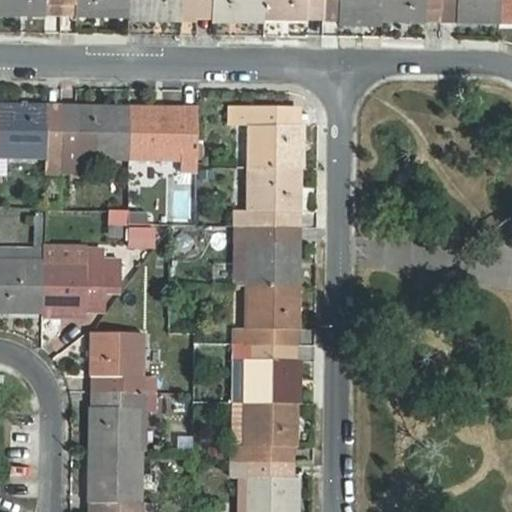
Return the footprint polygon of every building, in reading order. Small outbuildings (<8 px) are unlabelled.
[(62,3),(62,0),(0,0),(0,15),(46,16),(46,3),(62,3)] [(77,16),(130,17),(130,0),(62,0),(62,3),(77,4),(77,16)] [(182,5),(198,5),(197,0),(130,0),(130,17),(182,18),(182,5)] [(213,18),(265,19),(265,0),(197,0),(198,5),(213,6),(213,18)] [(325,7),(325,0),(265,0),(265,19),(309,20),(309,7),(325,7)] [(340,20),(384,21),(384,0),(325,0),(325,7),(340,7),(340,20)] [(442,9),(442,0),(384,0),(384,21),(427,21),(427,9),(442,9)] [(457,22),(501,22),(501,0),(442,0),(442,9),(458,9),(457,22)] [(511,0),(501,0),(501,22),(511,22),(511,0)] [(48,105),(0,104),(0,181),(8,181),(9,158),(46,159),(46,175),(60,175),(60,173),(62,118),(48,118),(48,105)] [(62,118),(60,173),(77,173),(77,159),(129,160),(131,106),(77,106),(77,118),(62,118)] [(183,107),(131,106),(129,160),(197,160),(198,120),(183,120),(183,107)] [(249,125),(249,167),(302,168),(303,125),(290,125),(290,110),(230,109),(230,125),(249,125)] [(236,211),(236,226),(288,227),(288,212),(301,212),(302,168),(249,167),(248,211),(236,211)] [(236,226),(235,286),(247,286),(300,287),(301,243),(288,242),(288,227),(236,226)] [(87,300),(103,300),(104,249),(87,249),(87,260),(45,260),(44,312),(87,313),(87,300)] [(0,311),(44,312),(45,260),(0,259),(0,311)] [(233,329),(232,344),(234,344),(286,345),(286,329),(299,329),(300,287),(247,286),(246,329),(233,329)] [(104,392),(155,393),(158,393),(158,377),(144,377),(144,333),(92,332),(91,377),(104,377),(104,392)] [(245,361),(245,403),(298,404),(299,360),(286,360),(286,345),(234,344),(233,361),(245,361)] [(91,407),(90,451),(143,452),(143,410),(155,410),(155,393),(104,392),(104,408),(91,407)] [(231,447),(230,462),(284,463),(284,447),(297,447),(298,404),(245,403),(244,447),(231,447)] [(141,511),(142,504),(143,452),(90,451),(88,504),(101,504),(101,511),(141,511)] [(284,478),(284,463),(230,462),(230,478),(240,478),(238,511),(296,511),(297,478),(284,478)]
